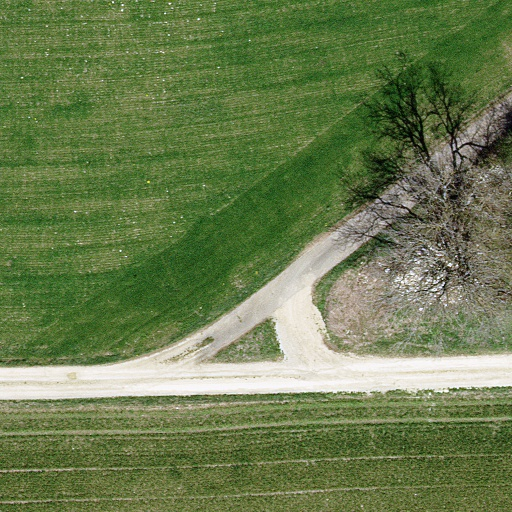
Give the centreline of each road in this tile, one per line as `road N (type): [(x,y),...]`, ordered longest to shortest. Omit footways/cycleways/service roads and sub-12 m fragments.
road 1 (track): [(0,393),(160,389),(511,342)]
road 2 (track): [(160,389),(511,118)]
